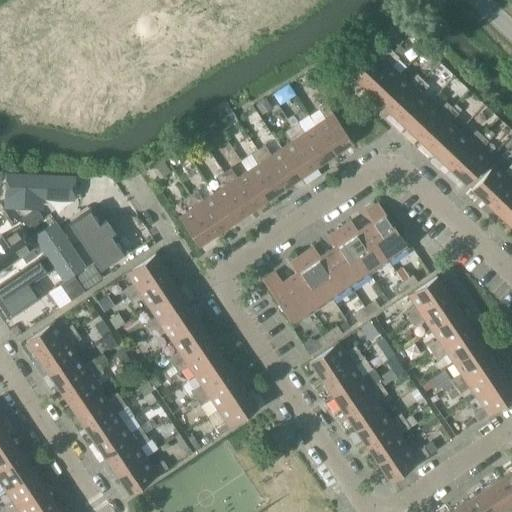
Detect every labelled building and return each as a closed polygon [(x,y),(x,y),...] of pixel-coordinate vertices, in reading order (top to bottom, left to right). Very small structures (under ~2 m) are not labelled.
[(361,83),(392,50),(387,45),(379,53),(369,44),(346,69),(361,83)] [(376,97),(400,72),(391,63),(398,56),(392,50),(361,83),(376,97)] [(391,112),(422,78),(417,73),(409,81),(400,72),(376,97),(391,112)] [(406,126),(430,100),(421,91),(428,83),(422,78),(391,112),(406,126)] [(288,85),(273,94),(278,102),(285,103),(296,96),(288,85)] [(266,98),(256,105),(262,114),(272,107),(266,98)] [(421,140),(453,106),(447,101),(439,109),(430,100),(406,126),(421,140)] [(315,124),(334,153),(352,141),(332,113),(325,104),(318,108),(325,118),(315,124)] [(436,154),(460,128),(451,119),(458,111),(453,106),(421,140),(436,154)] [(214,119),(221,130),(230,124),(223,113),(214,119)] [(221,130),(214,119),(205,124),(213,136),(221,130)] [(334,153),(315,124),(304,132),(298,122),(292,127),(317,165),(334,153)] [(317,165),(292,127),(285,131),(291,141),(281,147),(300,176),(317,165)] [(451,168),(483,135),(476,129),(469,137),(460,128),(436,154),(451,168)] [(483,135),(451,168),(466,182),(491,157),(480,147),(488,139),(483,135)] [(169,151),(164,144),(156,149),(160,156),(169,151)] [(300,176),(281,147),(270,155),(264,145),(258,150),(283,188),(300,176)] [(283,188),(258,150),(251,154),(257,164),(247,171),(266,199),(283,188)] [(486,201),(511,174),(511,163),(505,171),(495,162),(471,187),(486,201)] [(170,173),(164,163),(152,171),(159,180),(170,173)] [(266,199),(247,171),(236,178),(230,168),(223,173),(249,211),(266,199)] [(249,211),(223,173),(217,177),(223,187),(213,194),(232,222),(249,211)] [(73,177),(7,174),(6,205),(44,206),(44,197),(72,198),(73,177)] [(501,215),(511,203),(511,174),(486,201),(501,215)] [(232,222),(213,194),(203,200),(197,191),(189,196),(215,234),(232,222)] [(215,234),(189,196),(184,200),(190,209),(179,217),(198,245),(215,234)] [(365,226),(388,260),(408,247),(378,202),(365,211),(372,221),(365,226)] [(511,225),(511,203),(501,215),(511,225)] [(36,207),(20,218),(27,229),(44,218),(36,207)] [(86,215),(70,226),(104,271),(122,259),(110,241),(117,237),(107,225),(100,228),(86,215)] [(388,260),(365,226),(358,230),(351,220),(339,228),(369,273),(388,260)] [(33,236),(64,281),(85,267),(54,221),(33,236)] [(5,236),(0,228),(0,269),(31,248),(17,228),(5,236)] [(369,273),(339,228),(327,236),(334,246),(327,251),(350,286),(369,273)] [(350,286),(327,251),(320,256),(313,246),(301,254),(332,299),(350,286)] [(127,296),(166,270),(154,253),(125,272),(133,283),(124,290),(127,296)] [(332,299),(301,254),(289,262),(296,272),(289,277),(313,311),(332,299)] [(49,272),(48,271),(39,258),(0,284),(0,303),(9,317),(39,297),(30,285),(49,272)] [(101,278),(97,271),(93,265),(77,275),(86,288),(101,278)] [(166,270),(127,296),(132,303),(142,296),(148,306),(177,287),(166,270)] [(313,311),(289,277),(282,281),(275,271),(262,280),(293,325),(313,311)] [(402,281),(407,288),(417,281),(413,274),(402,281)] [(409,318),(448,292),(436,275),(407,294),(415,306),(406,312),(409,318)] [(407,288),(402,281),(392,288),(397,296),(407,288)] [(177,287),(148,306),(156,317),(146,324),(150,330),(189,304),(177,287)] [(430,329),(459,309),(448,292),(409,318),(414,325),(424,319),(430,329)] [(107,296),(97,302),(105,313),(115,307),(107,296)] [(364,307),(369,314),(380,307),(375,300),(364,307)] [(189,304),(150,330),(155,337),(164,330),(171,341),(200,321),(189,304)] [(369,314),(364,307),(354,314),(359,321),(369,314)] [(432,352),(471,326),(459,309),(430,329),(438,339),(428,346),(432,352)] [(118,312),(108,318),(115,328),(125,322),(118,312)] [(110,330),(102,318),(95,323),(103,334),(110,330)] [(37,356),(75,331),(71,325),(62,331),(54,320),(25,339),(37,356)] [(200,321),(171,341),(178,351),(169,357),(173,364),(212,338),(200,321)] [(326,332),(331,339),(342,332),(337,325),(326,332)] [(453,363),(482,344),(471,326),(432,352),(437,359),(446,352),(453,363)] [(48,374),(77,354),(71,344),(80,338),(75,331),(37,356),(48,374)] [(331,339),(326,332),(316,339),(321,346),(331,339)] [(110,333),(102,338),(109,349),(117,344),(110,333)] [(212,338),(173,364),(178,370),(187,364),(194,375),(223,355),(212,338)] [(321,377),(360,353),(355,346),(346,352),(338,341),(309,360),(321,377)] [(494,361),(482,344),(453,363),(460,373),(451,380),(456,386),(494,361)] [(122,348),(114,353),(127,371),(134,366),(122,348)] [(332,394),(361,376),(354,365),(364,359),(360,353),(321,377),(332,394)] [(60,391),(98,365),(94,359),(85,365),(77,354),(48,374),(60,391)] [(223,355),(194,375),(201,385),(192,391),(196,398),(235,373),(223,355)] [(398,379),(406,373),(396,358),(387,363),(398,379)] [(476,397),(505,378),(494,361),(456,386),(460,393),(469,386),(476,397)] [(71,408),(100,388),(93,378),(103,372),(98,365),(60,391),(71,408)] [(235,373),(196,398),(200,404),(210,398),(217,409),(246,390),(235,373)] [(147,381),(153,388),(159,383),(155,376),(147,381)] [(344,412),(383,387),(378,380),(368,386),(361,376),(332,394),(344,412)] [(511,387),(505,378),(476,397),(483,407),(474,414),(478,420),(488,414),(488,415),(511,398),(511,387)] [(446,393),(456,386),(451,380),(441,387),(446,393)] [(147,381),(138,387),(144,395),(153,389),(153,388),(147,381)] [(355,429),(385,410),(377,399),(386,393),(383,387),(344,412),(355,429)] [(83,425),(121,399),(117,393),(107,399),(100,388),(71,408),(83,425)] [(246,390),(217,409),(224,419),(214,425),(219,432),(228,425),(229,426),(258,407),(246,390)] [(418,391),(412,395),(417,404),(423,400),(418,391)] [(94,442),(123,423),(116,412),(126,406),(121,399),(83,425),(94,442)] [(367,446),(406,421),(400,414),(391,420),(385,410),(355,429),(367,446)] [(0,444),(11,437),(0,420),(0,444)] [(378,463),(408,445),(400,433),(409,427),(406,421),(367,446),(378,463)] [(106,459),(144,433),(140,426),(130,433),(123,423),(94,442),(106,459)] [(175,435),(188,454),(192,452),(179,432),(175,435)] [(117,476),(146,457),(139,446),(148,439),(144,433),(106,459),(117,476)] [(201,446),(193,433),(188,436),(197,449),(201,446)] [(0,469),(23,454),(11,437),(0,444),(0,469)] [(408,445),(378,463),(390,481),(419,461),(418,460),(428,454),(423,447),(414,454),(408,445)] [(0,482),(5,490),(34,471),(23,454),(0,469),(0,482)] [(146,457),(117,476),(129,494),(158,474),(157,473),(167,467),(162,460),(153,467),(146,457)] [(511,468),(500,477),(511,495),(511,468)] [(6,511),(10,511),(46,488),(34,471),(5,490),(12,501),(3,507),(6,511)] [(511,511),(511,495),(500,477),(483,488),(498,511),(511,511)] [(47,511),(57,505),(46,488),(10,511),(47,511)] [(466,500),(474,511),(498,511),(483,488),(466,500)] [(474,511),(466,500),(449,511),(474,511)]
